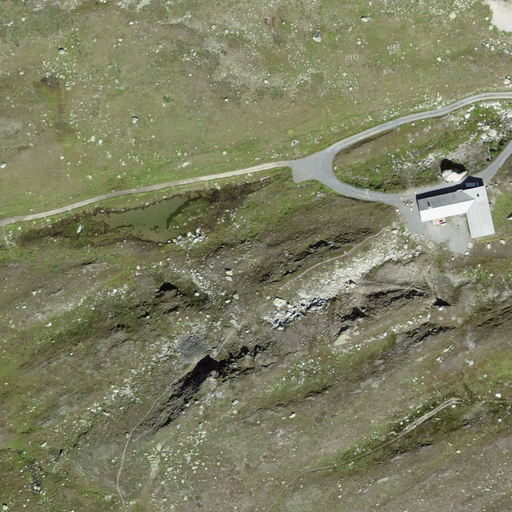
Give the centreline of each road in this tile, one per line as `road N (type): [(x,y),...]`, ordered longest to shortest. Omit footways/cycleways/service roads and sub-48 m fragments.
road 1 (track): [(511,95),(409,117),(314,159),(117,193),(0,223)]
road 2 (track): [(511,145),(477,180),(385,198),(340,186),(314,159)]
